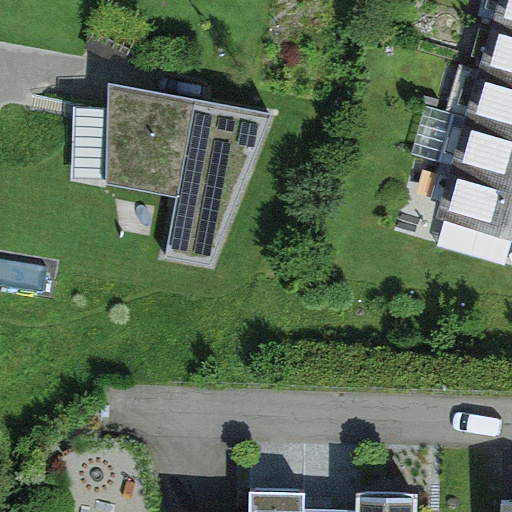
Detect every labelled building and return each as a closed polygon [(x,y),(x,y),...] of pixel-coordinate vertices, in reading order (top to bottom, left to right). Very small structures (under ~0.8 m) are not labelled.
[(511,0),(503,0),(497,25),(511,29),(511,0)] [(511,29),(497,25),(483,72),(511,80),(511,29)] [(511,80),(483,72),(469,120),(511,131),(511,80)] [(268,117),(114,88),(115,183),(179,192),(170,252),(209,259),(268,117)] [(511,131),(469,120),(456,167),(511,183),(511,131)] [(511,183),(456,167),(442,214),(511,234),(511,183)] [(412,511),(413,498),(360,497),(360,507),(298,506),(298,492),(253,491),(252,511),(412,511)] [(511,511),(511,503),(503,503),(502,511),(511,511)]
